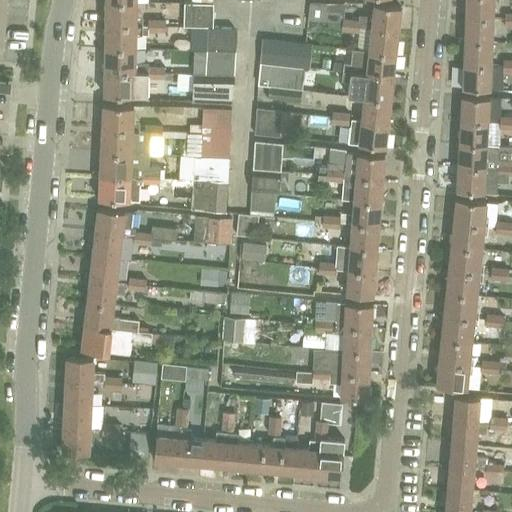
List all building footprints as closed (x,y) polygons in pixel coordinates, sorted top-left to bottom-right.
[(492,0),(466,0),(465,16),(492,17),(492,0)] [(105,24),(135,25),(142,25),(143,15),(136,15),(136,1),(105,1),(105,24)] [(341,29),(349,30),(350,19),(343,18),(345,3),(326,3),(310,1),(308,18),(323,20),(323,21),(337,23),(341,24),(341,29)] [(209,26),(212,26),(212,3),(184,3),(184,25),(194,25),(209,25),(209,26)] [(358,25),(370,27),(398,30),(400,6),(373,3),(372,15),(358,14),(358,20),(359,20),(358,25)] [(465,16),(465,39),(491,40),(492,17),(465,16)] [(147,30),(156,30),(157,18),(148,18),(148,25),(147,30)] [(166,18),(157,18),(156,30),(165,30),(166,18)] [(359,20),(358,20),(350,19),(349,30),(358,31),(358,25),(359,20)] [(105,24),(104,47),(135,48),(135,33),(147,33),(147,30),(148,25),(142,25),(135,25),(105,24)] [(212,26),(209,26),(208,49),(235,50),(236,30),(231,26),(212,26)] [(370,27),(368,50),(395,53),(398,30),(370,27)] [(262,37),(260,61),(303,66),(308,67),(311,43),(306,42),(262,37)] [(491,64),(491,40),(465,39),(464,63),(491,64)] [(104,47),(104,71),(142,72),(142,62),(135,61),(135,48),(104,47)] [(395,53),(368,50),(352,48),(350,63),(342,62),(341,70),(393,76),(395,53)] [(208,49),(206,49),(205,73),(232,73),(234,73),(235,50),(227,49),(208,49)] [(511,71),(511,59),(503,59),(503,70),(511,71)] [(304,67),(262,62),(260,83),(301,88),(304,67)] [(490,88),(491,64),(464,63),(463,87),(490,88)] [(156,77),(156,65),(147,65),(147,72),(142,72),(104,71),(103,95),(132,96),(132,97),(147,97),(147,77),(156,77)] [(164,65),(156,65),(156,77),(164,77),(164,65)] [(393,76),(341,70),(340,78),(348,79),(347,94),(363,96),(390,99),(393,76)] [(232,101),(232,73),(205,73),(192,72),(192,100),(232,101)] [(301,89),(269,85),(267,98),(300,102),(301,89)] [(461,117),(487,119),(489,96),(462,94),(461,117)] [(363,96),(360,119),(388,122),(390,99),(363,96)] [(102,104),(101,128),(132,129),(132,120),(133,105),(102,104)] [(189,132),(230,133),(231,107),(203,106),(202,123),(190,123),(189,132)] [(256,107),(254,133),(277,135),(279,110),(256,107)] [(339,122),(340,111),(331,110),(330,121),(339,122)] [(349,112),(340,111),(339,122),(347,123),(349,112)] [(499,127),(508,128),(508,116),(499,115),(499,127)] [(461,117),(460,142),(486,143),(487,119),(461,117)] [(385,146),(388,122),(360,119),(358,143),(385,146)] [(101,128),(100,151),(131,152),(143,153),(150,153),(151,135),(152,135),(153,125),(144,124),(144,130),(139,129),(132,129),(101,128)] [(153,125),(152,135),(161,136),(161,130),(162,125),(153,125)] [(187,131),(186,155),(194,155),(201,156),(211,156),(229,157),(230,133),(189,132),(187,131)] [(253,139),(252,167),(280,169),(281,156),(282,142),(253,139)] [(458,166),(484,167),(486,143),(460,142),(458,166)] [(327,165),(326,168),(334,168),(342,169),(342,174),(354,175),(382,178),(384,154),(356,151),(344,150),(343,162),(327,161),(327,165)] [(100,151),(99,174),(130,176),(137,176),(142,176),(142,171),(150,171),(151,171),(159,171),(160,165),(150,165),(142,164),(143,153),(131,152),(100,151)] [(211,156),(211,169),(228,169),(229,157),(211,156)] [(505,174),(505,163),(497,162),(497,174),(505,174)] [(319,165),(318,172),(326,173),(326,168),(327,165),(319,165)] [(483,191),(484,167),(458,166),(457,189),(483,191)] [(252,167),(250,190),(274,192),(278,193),(280,169),(252,167)] [(318,172),(317,178),(325,178),(333,179),(334,168),(326,168),(326,173),(318,172)] [(334,168),(333,179),(341,180),(342,174),(342,169),(334,168)] [(99,174),(98,198),(129,199),(139,200),(140,184),(142,182),(150,182),(151,171),(150,171),(142,171),(142,176),(137,176),(130,176),(99,174)] [(151,171),(150,182),(159,182),(159,177),(159,171),(151,171)] [(341,180),(340,198),(352,199),(380,201),(382,178),(354,175),(342,174),(341,180)] [(159,182),(159,185),(172,186),(172,177),(159,177),(159,182)] [(210,210),(226,210),(228,180),(212,180),(210,210)] [(250,190),(249,213),(257,213),(272,215),(274,192),(250,190)] [(484,223),(485,216),(486,200),(456,197),(453,220),(484,223)] [(352,199),(351,222),(378,224),(380,201),(352,199)] [(133,241),(142,242),(143,230),(136,229),(136,226),(131,226),(133,211),(98,207),(95,231),(121,234),(133,235),(133,241)] [(237,211),(236,232),(243,233),(255,234),(257,213),(249,213),(237,211)] [(322,226),(331,227),(332,214),(323,214),(323,220),(322,226)] [(340,215),(332,214),(331,227),(339,227),(340,215)] [(233,217),(208,215),(206,241),(230,243),(233,217)] [(453,220),(451,243),(481,246),(484,223),(453,220)] [(504,232),(505,220),(496,220),(495,232),(504,232)] [(349,245),(376,248),(378,224),(351,222),(349,245)] [(152,231),(143,230),(142,242),(150,243),(152,231)] [(119,257),(121,234),(95,231),(92,254),(119,257)] [(451,243),(448,267),(479,270),(481,246),(451,243)] [(336,261),(336,268),(347,269),(374,271),(376,248),(349,245),(338,244),(336,261)] [(92,254),(89,277),(116,280),(119,257),(92,254)] [(318,272),(327,273),(328,260),(319,260),(318,272)] [(328,260),(327,273),(335,274),(336,268),(336,261),(328,260)] [(498,279),(500,267),(491,266),(490,278),(498,279)] [(227,269),(201,267),(200,284),(218,285),(219,282),(226,283),(227,269)] [(448,267),(446,290),(476,293),(479,270),(448,267)] [(509,268),(500,267),(498,279),(507,280),(509,268)] [(372,295),(374,271),(347,269),(345,293),(372,295)] [(127,288),(136,289),(137,276),(129,276),(127,288)] [(136,289),(145,290),(145,283),(146,283),(147,277),(137,276),(136,289)] [(125,281),(116,280),(89,277),(86,300),(113,303),(114,291),(124,292),(125,281)] [(190,290),(189,299),(225,303),(227,294),(190,290)] [(474,316),(475,308),(476,293),(446,290),(443,313),(474,316)] [(231,296),(230,312),(248,313),(250,297),(231,296)] [(86,300),(83,323),(137,329),(138,318),(111,315),(113,303),(86,300)] [(335,325),(343,325),(371,327),(372,302),(344,301),(344,314),(335,314),(335,325)] [(494,325),(495,313),(486,312),(485,325),(494,325)] [(443,313),(441,337),(471,340),(474,316),(443,313)] [(504,314),(495,313),(494,325),(502,326),(504,314)] [(257,319),(225,315),(222,339),(243,341),(244,334),(256,335),(257,319)] [(314,330),(322,330),(322,318),(314,318),(314,330)] [(333,319),(322,318),(322,330),(326,331),(325,348),(342,349),(370,350),(371,327),(343,325),(335,325),(332,325),(333,319)] [(130,339),(150,342),(151,331),(137,329),(83,323),(81,346),(129,352),(130,339)] [(200,337),(198,360),(216,363),(218,339),(200,337)] [(438,360),(469,363),(471,340),(441,337),(438,360)] [(329,377),(329,371),(368,373),(370,350),(342,349),(341,363),(329,362),(329,365),(320,365),(320,377),(329,377)] [(91,380),(104,381),(105,375),(105,372),(92,371),(92,356),(65,355),(64,379),(91,380)] [(489,371),(490,359),(481,358),(480,370),(489,371)] [(157,361),(133,359),(132,380),(155,382),(157,361)] [(499,360),(490,359),(489,371),(497,372),(499,360)] [(466,388),(469,363),(438,360),(436,385),(466,388)] [(187,365),(162,362),(161,377),(185,379),(187,365)] [(320,377),(320,365),(312,364),(312,370),(297,370),(297,380),(313,381),(313,377),(320,377)] [(234,365),(234,375),(294,381),(295,370),(234,365)] [(329,371),(329,377),(329,382),(340,383),(340,395),(367,397),(368,373),(329,371)] [(105,375),(104,381),(104,388),(113,388),(113,375),(105,375)] [(122,375),(113,375),(113,388),(122,388),(122,375)] [(91,380),(64,379),(63,403),(90,404),(91,380)] [(455,394),(453,418),(478,420),(480,396),(455,394)] [(269,397),(256,396),(255,411),(267,412),(269,397)] [(301,400),(300,413),(313,414),(314,401),(301,400)] [(322,401),(320,419),(328,419),(328,423),(331,423),(333,402),(322,401)] [(63,403),(62,426),(89,428),(90,404),(63,403)] [(177,406),(176,414),(188,416),(189,407),(177,406)] [(221,418),(234,419),(235,411),(221,410),(221,418)] [(187,424),(188,416),(176,414),(175,423),(187,424)] [(269,414),(268,423),(280,424),(281,415),(269,414)] [(489,428),(498,428),(499,416),(491,415),(489,428)] [(507,416),(499,416),(498,428),(506,429),(507,416)] [(316,418),(315,427),(327,428),(328,423),(328,419),(320,419),(316,418)] [(453,418),(451,441),(476,443),(477,431),(486,432),(487,421),(478,420),(453,418)] [(220,429),(227,430),(233,430),(234,421),(221,419),(220,429)] [(102,422),(102,428),(102,434),(111,434),(111,422),(102,422)] [(111,422),(111,434),(119,434),(120,422),(111,422)] [(280,433),(280,424),(268,423),(268,432),(280,433)] [(99,428),(89,428),(62,426),(61,450),(89,452),(89,439),(98,439),(99,428)] [(180,427),(179,436),(177,461),(200,463),(203,439),(191,438),(192,428),(180,427)] [(327,428),(315,427),(314,435),(326,437),(327,428)] [(130,430),(127,456),(146,458),(150,433),(130,430)] [(226,441),(224,465),(247,468),(249,443),(237,442),(238,433),(227,432),(226,441)] [(177,461),(179,436),(156,434),(154,459),(177,461)] [(273,435),(272,445),(270,470),(293,472),(295,447),(284,446),(285,436),(273,435)] [(316,474),(318,449),(319,439),(309,438),(309,448),(295,447),(293,472),(316,474)] [(200,463),(224,465),(226,441),(203,439),(200,463)] [(319,439),(318,449),(316,474),(340,476),(342,451),(330,450),(331,440),(319,439)] [(474,466),(476,443),(451,441),(449,464),(474,466)] [(272,445),(249,443),(247,468),(270,470),(272,445)] [(494,474),(495,462),(486,462),(485,473),(494,474)] [(504,463),(495,462),(494,474),(503,475),(504,463)] [(449,464),(447,487),(472,490),(473,475),(483,476),(484,467),(474,466),(449,464)] [(447,487),(445,511),(459,511),(469,511),(472,490),(447,487)]
